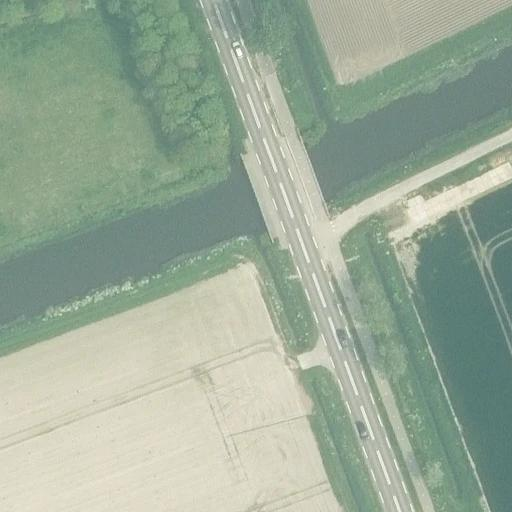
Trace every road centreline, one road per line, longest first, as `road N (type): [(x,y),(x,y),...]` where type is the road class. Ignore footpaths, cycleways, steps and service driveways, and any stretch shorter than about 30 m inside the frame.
road 1 (secondary): [(400,511),(211,0)]
road 2 (track): [(304,248),(361,208),(511,136)]
